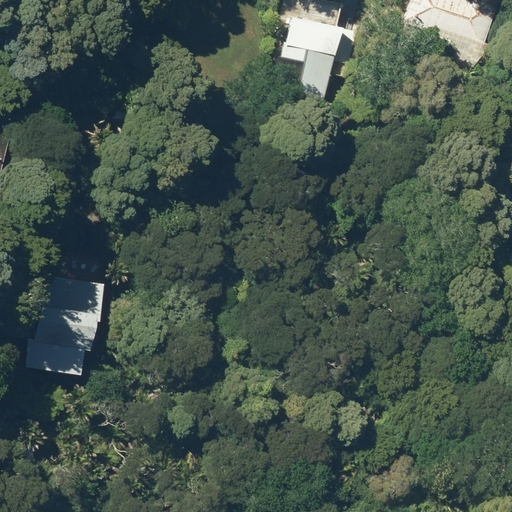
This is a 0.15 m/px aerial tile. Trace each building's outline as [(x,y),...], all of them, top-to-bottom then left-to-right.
[(398,0),(393,21),(478,46),(491,0),(398,0)] [(277,45),(352,61),(359,26),(330,20),(330,25),(284,14),(277,45)] [(302,75),(320,77),(323,58),(304,55),(302,75)] [(188,129),(199,130),(201,116),(190,115),(188,129)] [(9,364),(60,369),(62,343),(67,344),(69,315),(82,316),(87,280),(26,273),(19,337),(13,335),(9,364)]
